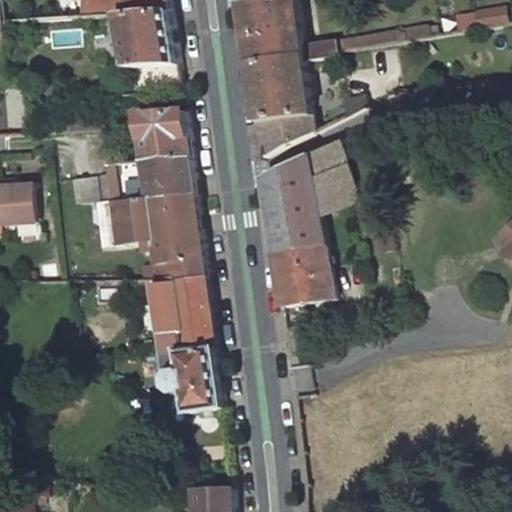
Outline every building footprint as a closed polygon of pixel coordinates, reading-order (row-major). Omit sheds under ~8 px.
[(4,0),(0,0),(0,32),(9,31),(4,0)] [(89,0),(93,18),(122,17),(175,13),(173,0),(89,0)] [(245,0),(249,28),(254,64),(310,56),(311,62),(343,57),(342,52),(433,38),(432,27),(309,46),(302,0),(245,0)] [(511,4),(477,8),(479,29),(511,25),(511,4)] [(175,13),(122,17),(129,70),(136,69),(183,66),(179,39),(175,13)] [(76,19),(9,23),(11,34),(77,29),(76,19)] [(432,27),(433,38),(441,36),(439,26),(432,27)] [(310,56),(254,64),(257,90),(264,139),(266,160),(320,133),(311,62),(310,56)] [(183,66),(136,69),(138,92),(186,89),(183,66)] [(368,97),(346,102),(349,118),(370,107),(368,97)] [(101,100),(73,104),(74,120),(74,133),(105,131),(101,100)] [(190,112),(141,116),(148,163),(196,160),(193,137),(190,112)] [(74,120),(52,121),(53,134),(74,133),(74,120)] [(104,135),(94,135),(96,153),(98,153),(106,152),(104,135)] [(344,142),(269,180),(272,206),(278,251),(282,278),(286,308),(341,300),(327,216),(325,206),(341,199),(345,209),(363,203),(344,142)] [(106,152),(98,153),(105,203),(115,203),(110,166),(108,152),(106,152)] [(148,163),(110,166),(115,203),(201,199),(199,178),(196,160),(148,163)] [(2,182),(0,182),(0,233),(5,234),(5,225),(41,223),(39,186),(3,188),(2,182)] [(201,199),(115,203),(119,247),(119,248),(128,247),(128,244),(146,242),(147,253),(160,251),(163,271),(164,280),(158,280),(159,288),(212,281),(206,238),(201,199)] [(341,199),(325,206),(327,216),(345,209),(341,199)] [(105,203),(102,203),(107,249),(119,247),(115,203),(105,203)] [(511,228),(498,240),(511,255),(511,228)] [(395,235),(380,238),(383,252),(398,249),(395,235)] [(163,271),(149,271),(150,280),(158,280),(164,280),(163,271)] [(212,281),(159,288),(167,354),(184,351),(184,355),(220,351),(215,309),(212,281)] [(298,331),(289,332),(292,358),(300,357),(302,357),(298,331)] [(184,351),(167,354),(170,376),(176,375),(176,376),(171,382),(172,390),(179,396),(188,395),(191,415),(228,410),(223,375),(220,351),(184,355),(184,351)] [(313,368),(292,370),(295,394),(316,392),(313,368)] [(35,489),(5,487),(4,511),(38,511),(39,503),(35,503),(35,489)] [(238,511),(238,489),(199,491),(199,511),(238,511)]
